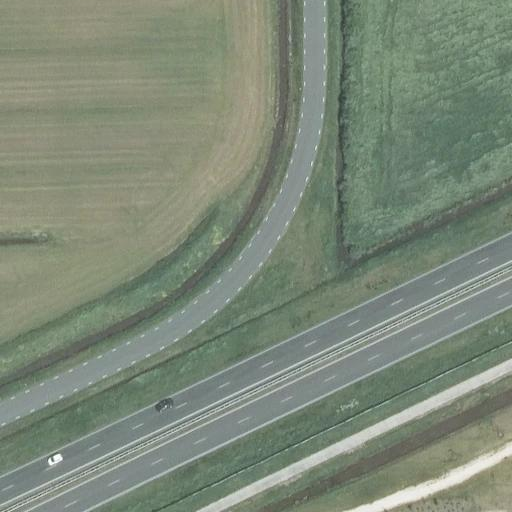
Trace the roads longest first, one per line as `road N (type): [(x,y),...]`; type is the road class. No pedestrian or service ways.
road 1 (unclassified): [(315,0),(312,116),(302,164),(253,260),(151,343),(0,414)]
road 2 (trunk): [(511,246),(0,491)]
road 3 (trunk): [(55,511),(511,291)]
